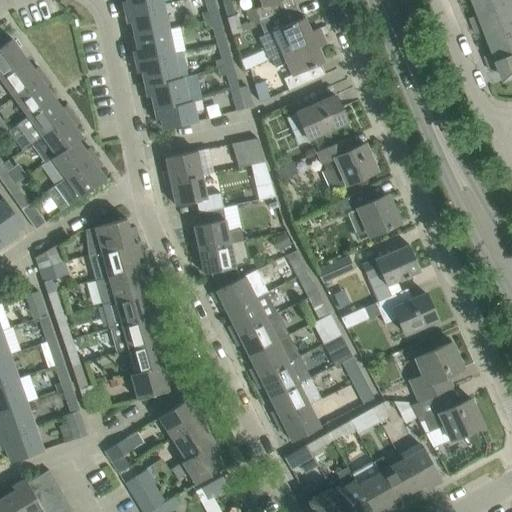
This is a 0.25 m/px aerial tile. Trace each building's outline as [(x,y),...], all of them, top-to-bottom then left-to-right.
[(126,0),(127,1),(123,2),(125,12),(163,4),(161,0),(126,0)] [(204,0),(190,0),(193,11),(201,9),(205,2),(204,0)] [(200,13),(202,21),(219,18),(213,0),(204,0),(205,2),(208,11),(200,13)] [(222,0),(227,16),(234,14),(230,0),(222,0)] [(227,17),(232,34),(241,31),(251,26),(260,23),(267,19),(296,8),(293,0),(260,0),(262,5),(253,9),(245,12),(248,22),(240,26),(237,14),(227,17)] [(470,18),(473,26),(511,10),(511,0),(483,0),(475,3),(479,14),(470,18)] [(163,4),(125,12),(127,23),(131,22),(134,34),(167,27),(163,4)] [(267,19),(260,23),(264,34),(259,37),(268,59),(282,53),(322,37),(318,29),(310,32),(304,19),(305,18),(304,17),(301,19),(296,8),(267,19)] [(511,10),(473,26),(476,34),(486,31),(490,42),(511,33),(511,10)] [(219,18),(202,21),(204,30),(212,27),(217,43),(225,42),(219,18)] [(137,50),(133,51),(135,62),(173,54),(167,27),(134,34),(137,50)] [(485,56),(488,64),(511,55),(511,33),(490,42),(494,52),(485,56)] [(0,47),(0,76),(26,58),(11,39),(10,40),(7,36),(0,40),(0,46),(0,47)] [(282,53),(268,59),(269,60),(272,59),(275,67),(286,63),(292,75),(283,78),(289,90),(325,74),(320,63),(324,62),(324,61),(323,61),(317,47),(325,44),(322,37),(282,53)] [(225,42),(217,43),(222,58),(214,61),(216,69),(224,67),(232,65),(225,42)] [(173,54),(135,62),(137,72),(142,71),(144,84),(178,76),(173,54)] [(511,55),(488,64),(491,72),(501,69),(505,80),(511,77),(511,55)] [(26,58),(0,76),(0,77),(14,97),(44,75),(38,66),(34,69),(26,58)] [(232,65),(224,67),(230,89),(238,86),(232,65)] [(256,66),(249,68),(254,83),(260,82),(256,66)] [(44,75),(14,97),(28,115),(17,123),(17,124),(54,98),(46,87),(50,84),(44,75)] [(178,76),(144,84),(147,96),(151,95),(154,107),(188,100),(183,77),(178,79),(178,76)] [(254,84),(259,101),(269,99),(264,81),(254,84)] [(238,86),(230,89),(236,111),(252,106),(247,87),(246,86),(239,89),(238,86)] [(296,112),(304,130),(308,140),(347,123),(334,95),(296,112)] [(54,98),(17,124),(31,143),(72,114),(66,105),(61,108),(54,98)] [(188,100),(154,107),(157,120),(161,119),(163,128),(196,121),(192,101),(188,102),(188,100)] [(72,114),(31,143),(45,162),(81,136),(74,126),(78,123),(72,114)] [(0,117),(0,135),(9,129),(0,117)] [(81,136),(45,162),(45,163),(51,158),(65,177),(55,185),(96,156),(89,147),(85,150),(78,140),(82,137),(81,136)] [(257,138),(231,144),(239,167),(264,162),(257,138)] [(317,151),(325,169),(321,171),(330,191),(376,171),(364,144),(350,150),(346,139),(317,151)] [(163,172),(165,182),(201,175),(196,151),(165,157),(168,171),(163,172)] [(96,156),(55,185),(69,205),(106,179),(98,168),(102,165),(96,156)] [(293,162),(275,169),(279,181),(297,173),(293,162)] [(3,163),(0,165),(0,179),(7,189),(17,182),(3,163)] [(201,175),(165,182),(167,193),(172,192),(175,205),(196,201),(199,213),(223,208),(220,192),(206,195),(201,175)] [(17,182),(7,189),(21,210),(31,202),(17,182)] [(256,186),(258,200),(275,196),(270,183),(256,186)] [(370,187),(352,195),(328,206),(334,220),(347,214),(353,226),(359,240),(370,235),(399,223),(387,195),(376,199),(370,187)] [(3,198),(0,200),(0,237),(4,244),(17,234),(15,230),(22,225),(3,198)] [(31,202),(21,210),(35,229),(45,222),(31,202)] [(191,240),(193,251),(230,243),(242,240),(240,229),(227,231),(223,208),(199,213),(201,224),(193,226),(196,239),(191,240)] [(126,218),(85,229),(88,256),(137,242),(133,227),(128,228),(126,218)] [(290,244),(284,232),(272,238),(278,250),(290,244)] [(137,242),(88,256),(88,257),(95,280),(139,268),(137,257),(141,256),(137,242)] [(230,243),(193,251),(196,261),(201,260),(204,274),(210,272),(218,289),(211,293),(244,277),(244,276),(240,278),(234,268),(230,243)] [(408,244),(362,265),(367,278),(378,301),(390,296),(401,291),(396,280),(404,277),(405,278),(409,277),(408,275),(420,270),(408,244)] [(59,250),(35,258),(40,271),(64,263),(59,250)] [(322,282),(355,268),(349,256),(317,270),(322,282)] [(302,261),(292,266),(298,277),(308,272),(302,261)] [(64,263),(40,271),(48,294),(56,292),(53,283),(52,279),(68,274),(64,263)] [(139,268),(95,280),(102,304),(103,304),(151,290),(147,276),(142,277),(139,268)] [(244,277),(211,293),(216,302),(221,300),(227,312),(266,293),(268,292),(257,270),(244,277)] [(314,283),(303,288),(308,298),(319,293),(314,283)] [(151,290),(103,304),(110,328),(153,316),(150,306),(155,305),(151,290)] [(38,291),(25,296),(33,320),(46,316),(38,291)] [(390,296),(363,308),(367,315),(368,318),(380,313),(385,324),(398,319),(404,334),(437,319),(426,293),(405,302),(401,291),(390,296)] [(56,292),(48,294),(56,319),(63,316),(56,292)] [(266,319),(276,313),(266,293),(227,312),(233,324),(228,326),(233,336),(266,319)] [(319,293),(308,298),(319,320),(330,314),(324,303),(319,293)] [(277,341),(288,336),(276,313),(266,319),(233,336),(237,345),(242,343),(248,356),(277,341)] [(351,313),(340,318),(344,326),(345,327),(355,323),(351,313)] [(330,314),(319,320),(325,330),(330,341),(341,335),(336,324),(330,314)] [(46,316),(33,320),(34,321),(39,319),(47,342),(54,340),(46,316)] [(72,340),(63,316),(56,319),(64,342),(72,340)] [(153,316),(110,328),(116,352),(127,349),(164,339),(160,324),(155,325),(153,316)] [(1,331),(0,330),(0,357),(9,355),(1,331)] [(330,341),(336,352),(347,346),(341,335),(330,341)] [(254,379),(299,357),(288,336),(277,341),(248,356),(254,367),(249,369),(254,379)] [(164,339),(127,349),(134,373),(131,374),(131,375),(166,365),(163,355),(168,353),(164,339)] [(54,340),(47,342),(55,366),(62,363),(54,340)] [(64,342),(72,366),(80,364),(72,340),(64,342)] [(420,401),(411,405),(412,406),(438,394),(437,394),(443,391),(438,379),(463,368),(451,342),(433,350),(415,358),(423,375),(410,380),(420,401)] [(9,355),(0,357),(0,384),(17,378),(9,355)] [(298,383),(310,378),(299,357),(254,379),(259,388),(264,386),(270,399),(299,384),(298,383)] [(62,363),(55,366),(63,389),(70,387),(62,363)] [(80,364),(72,366),(80,390),(92,386),(102,383),(101,382),(87,386),(84,377),(80,364)] [(166,365),(131,375),(137,399),(168,390),(166,380),(170,379),(166,365)] [(358,367),(347,373),(353,383),(363,378),(358,367)] [(109,380),(110,386),(123,382),(121,376),(109,380)] [(17,378),(0,384),(0,411),(26,402),(17,378)] [(321,399),(310,378),(298,383),(299,384),(270,399),(275,410),(271,412),(276,422),(309,405),(321,399)] [(363,378),(353,383),(358,394),(363,402),(373,397),(363,378)] [(80,390),(88,413),(109,405),(102,383),(92,386),(80,390)] [(70,387),(63,389),(71,413),(78,411),(70,387)] [(438,394),(412,406),(417,418),(419,422),(424,420),(429,432),(444,425),(450,440),(482,426),(470,398),(445,410),(438,394)] [(187,399),(158,417),(172,439),(205,419),(199,409),(195,411),(187,399)] [(385,401),(372,408),(379,421),(380,421),(378,418),(385,414),(384,411),(389,409),(385,401)] [(26,402),(0,411),(0,438),(34,426),(26,402)] [(309,405),(276,422),(280,431),(285,429),(291,441),(320,427),(309,405)] [(359,415),(350,421),(355,430),(357,434),(379,421),(372,408),(359,415)] [(66,415),(67,420),(70,427),(60,431),(64,443),(87,435),(78,411),(71,413),(66,415)] [(205,419),(172,439),(185,460),(186,460),(214,441),(207,429),(210,427),(205,419)] [(345,436),(355,430),(350,421),(328,433),(332,440),(343,433),(345,436)] [(34,426),(0,438),(0,444),(1,449),(5,447),(10,461),(43,450),(34,426)] [(315,440),(306,445),(313,457),(324,450),(322,445),(332,440),(328,433),(315,440)] [(126,438),(104,451),(118,473),(129,467),(122,455),(133,449),(126,438)] [(186,460),(185,460),(181,462),(195,484),(224,466),(216,453),(220,451),(214,441),(186,460)] [(313,457),(306,445),(284,457),(290,469),(300,464),(304,473),(317,466),(312,457),(313,457)] [(424,449),(401,461),(417,488),(424,484),(427,488),(441,480),(424,449)] [(382,456),(372,461),(397,505),(411,497),(409,493),(417,488),(401,461),(389,468),(382,456)] [(347,466),(347,467),(355,481),(357,485),(371,511),(374,511),(380,509),(382,511),(384,511),(397,505),(372,461),(351,473),(347,466)] [(129,467),(121,473),(126,481),(134,475),(129,467)] [(344,487),(333,493),(343,511),(371,511),(357,485),(355,481),(347,467),(336,473),(344,487)] [(49,470),(27,483),(34,494),(55,481),(49,470)] [(146,470),(124,483),(132,495),(153,481),(146,470)] [(229,488),(223,477),(203,488),(209,499),(213,497),(229,488)] [(14,490),(6,495),(15,511),(44,511),(40,505),(34,494),(27,483),(25,478),(12,486),(14,490)] [(55,481),(34,494),(40,505),(61,491),(55,481)] [(153,481),(132,495),(138,505),(159,492),(153,481)] [(310,484),(301,489),(314,511),(343,511),(333,493),(330,488),(317,496),(310,484)] [(212,511),(219,508),(213,497),(209,499),(203,488),(195,492),(206,511),(212,511)] [(61,491),(40,505),(44,511),(51,511),(68,502),(61,491)] [(0,511),(15,511),(6,495),(0,498),(0,511)] [(175,497),(161,506),(164,511),(169,511),(180,505),(175,497)] [(68,502),(51,511),(73,511),(74,511),(68,502)]
